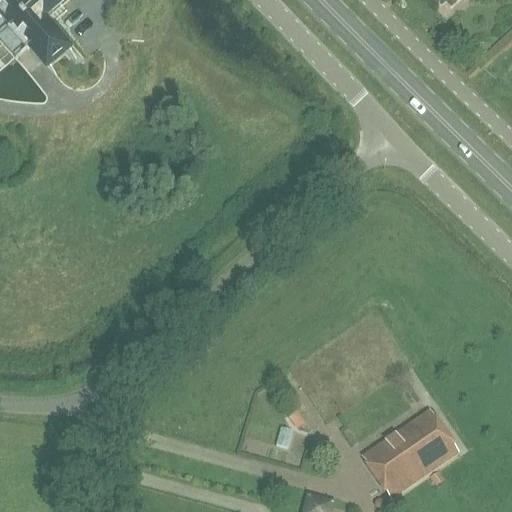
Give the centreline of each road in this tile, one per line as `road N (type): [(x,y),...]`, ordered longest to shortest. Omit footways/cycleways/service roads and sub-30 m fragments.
road 1 (unclassified): [(85,398),(392,137)]
road 2 (primary): [(511,190),(322,0)]
road 3 (unclassified): [(511,141),(366,0)]
road 4 (unclassified): [(263,0),(392,137)]
road 5 (unclassified): [(511,257),(392,137)]
